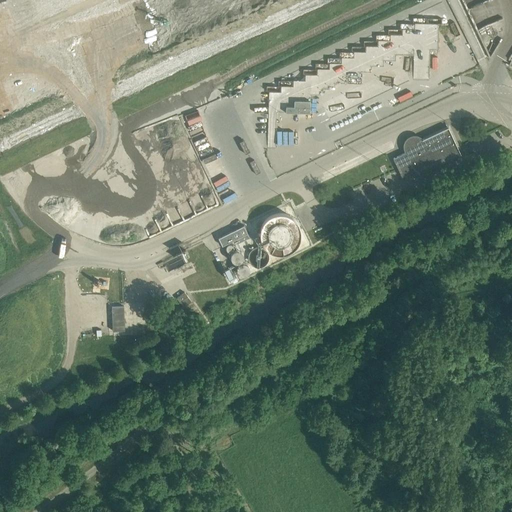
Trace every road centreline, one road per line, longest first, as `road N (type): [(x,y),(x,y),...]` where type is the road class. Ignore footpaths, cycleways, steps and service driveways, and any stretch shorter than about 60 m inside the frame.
road 1 (unknown): [(149,248),(124,188),(125,162),(159,133),(218,122),(265,192)]
road 2 (track): [(170,274),(192,273),(284,223)]
